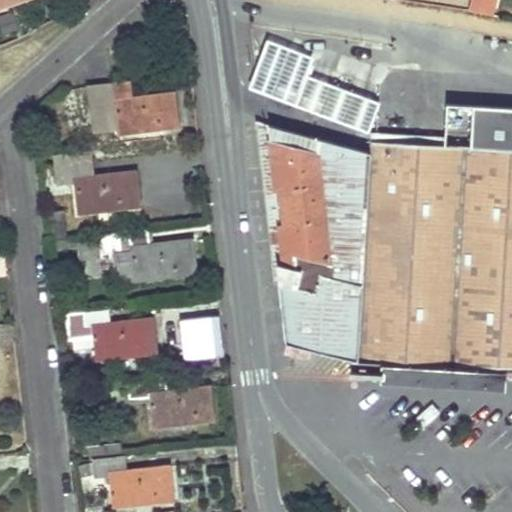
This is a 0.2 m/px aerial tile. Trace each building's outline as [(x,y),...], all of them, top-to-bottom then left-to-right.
[(16,0),(12,2),(15,11),(45,0),(16,0)] [(499,0),(471,0),(468,12),(495,18),(499,0)] [(13,12),(0,16),(0,29),(2,34),(18,27),(13,12)] [(268,42),(314,54),(317,42),(271,30),(268,42)] [(250,90),(368,128),(377,102),(309,78),(316,60),(268,42),(250,90)] [(176,91),(167,92),(159,93),(160,99),(155,99),(154,93),(132,96),(131,81),(96,85),(99,113),(114,111),(116,127),(157,122),(158,128),(179,125),(176,91)] [(372,151),(261,122),(270,200),(277,261),(287,342),(359,361),(364,361),(379,362),(511,369),(511,368),(511,105),(474,104),(471,145),(372,139),(372,151)] [(158,128),(157,122),(116,127),(117,132),(158,128)] [(135,172),(127,173),(120,174),(120,179),(115,180),(114,174),(92,177),(90,162),(53,167),(55,184),(73,182),(77,208),(117,202),(118,208),(140,206),(135,172)] [(118,208),(117,202),(77,208),(77,213),(118,208)] [(66,235),(62,211),(49,213),(53,237),(66,235)] [(177,276),(187,275),(198,273),(194,240),(177,241),(177,247),(173,247),(173,242),(149,245),(148,230),(101,236),(101,238),(82,240),(83,248),(84,257),(117,253),(132,251),(135,277),(176,272),(177,276)] [(82,240),(82,238),(54,241),(55,251),(83,248),(82,240)] [(135,277),(132,251),(117,253),(121,282),(177,276),(176,272),(135,277)] [(137,355),(147,354),(157,353),(154,318),(139,319),(140,324),(134,325),(133,320),(111,322),(110,309),(68,313),(71,340),(86,338),(85,328),(91,327),(94,345),(95,355),(137,350),(137,355)] [(224,345),(220,316),(182,320),(186,359),(225,355),(224,345)] [(86,338),(71,340),(72,348),(94,345),(91,327),(85,328),(86,338)] [(137,355),(137,350),(95,355),(95,360),(137,355)] [(511,369),(379,362),(378,381),(511,388),(511,369)] [(194,423),(205,422),(215,421),(212,387),(196,389),(196,394),(191,394),(191,390),(167,393),(165,377),(110,384),(113,406),(144,402),(143,397),(149,396),(150,402),(153,423),(194,419),(194,423)] [(194,423),(194,419),(153,423),(153,428),(194,423)] [(91,445),(93,459),(119,456),(118,442),(91,445)] [(74,461),(93,459),(91,445),(72,448),(74,461)] [(155,466),(156,469),(156,472),(151,473),(150,467),(126,470),(125,455),(119,456),(93,459),(95,474),(108,473),(111,501),(153,496),(153,502),(175,500),(171,464),(155,466)] [(111,501),(112,507),(153,502),(153,496),(111,501)]
